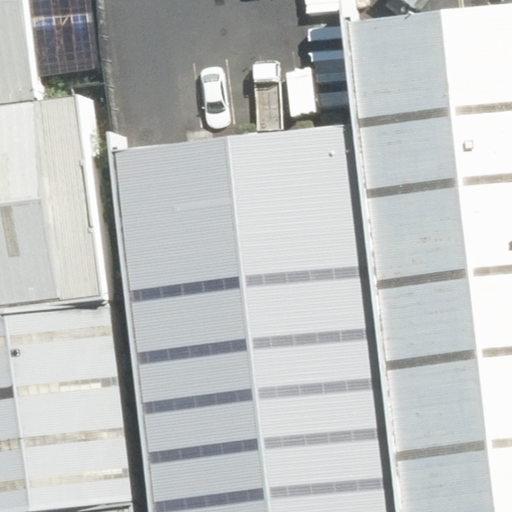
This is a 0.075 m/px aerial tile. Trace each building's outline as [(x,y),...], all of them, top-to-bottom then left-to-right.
[(0,0),(0,105),(39,101),(36,78),(26,0),(0,0)] [(26,0),(36,78),(103,71),(95,0),(26,0)] [(355,124),(397,511),(511,511),(511,5),(344,23),(355,124)] [(39,101),(0,105),(0,314),(108,302),(82,98),(39,101)] [(150,511),(397,511),(355,124),(111,149),(150,511)] [(0,511),(112,511),(130,510),(108,302),(0,314),(0,511)]
